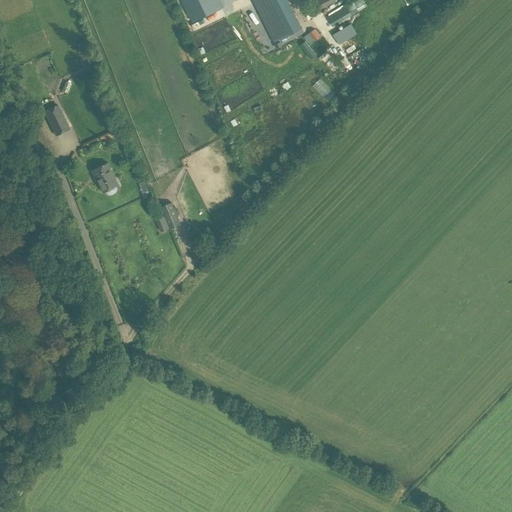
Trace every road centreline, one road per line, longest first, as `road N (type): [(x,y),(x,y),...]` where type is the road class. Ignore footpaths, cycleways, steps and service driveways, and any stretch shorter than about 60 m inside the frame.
road 1 (track): [(440,0),(136,328),(6,511)]
road 2 (unknown): [(126,342),(51,154)]
